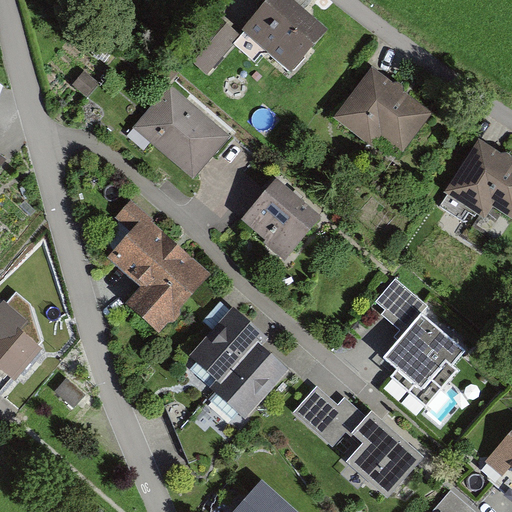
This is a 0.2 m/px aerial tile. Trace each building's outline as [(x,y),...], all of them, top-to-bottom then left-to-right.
[(294,73),(330,33),(292,0),(279,0),(249,34),(294,73)] [(185,55),(209,75),(242,36),(218,16),(185,55)] [(431,123),(374,77),(335,126),(371,154),(383,139),(404,156),(431,123)] [(237,140),(171,89),(137,132),(203,183),(237,140)] [(0,141),(0,168),(13,150),(0,141)] [(511,172),(472,151),(444,202),(486,225),(489,219),(511,231),(511,172)] [(329,223),(281,186),(248,231),(296,267),(329,223)] [(108,265),(143,297),(128,313),(162,344),(216,286),(133,210),(119,225),(133,238),(108,265)] [(427,313),(398,290),(375,318),(401,339),(381,365),(428,402),(467,354),(422,318),(427,313)] [(187,371),(223,400),(263,350),(269,344),(233,314),(187,371)] [(15,320),(0,337),(0,365),(19,382),(48,349),(15,320)] [(292,373),(263,350),(223,400),(219,405),(247,428),(292,373)] [(68,380),(55,396),(76,414),(89,398),(68,380)] [(429,468),(375,421),(373,424),(348,402),(340,411),(320,394),(296,420),(335,454),(348,440),(364,453),(348,471),(391,510),(429,468)] [(511,464),(511,437),(499,454),(511,464)] [(305,511),(255,475),(226,511),(305,511)] [(475,511),(452,492),(434,511),(475,511)]
